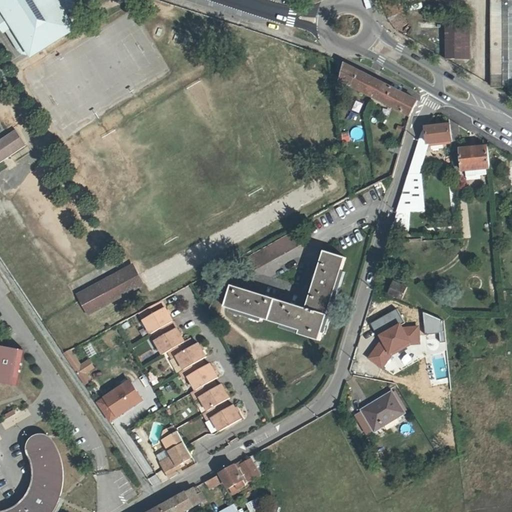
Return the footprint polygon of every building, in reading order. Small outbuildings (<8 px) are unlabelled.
[(23,49),(29,51),(70,24),(65,16),(78,7),(73,0),(0,0),(0,14),(1,17),(3,19),(6,17),(11,25),(8,27),(10,30),(23,49)] [(384,5),(388,17),(398,13),(402,12),(397,0),(394,2),(384,5)] [(511,0),(491,0),(491,1),(486,1),(487,62),(491,63),(492,85),(511,84),(511,0)] [(398,13),(388,17),(389,17),(396,29),(405,24),(398,13)] [(1,17),(0,17),(0,24),(5,33),(10,30),(8,27),(11,25),(6,17),(3,19),(1,17)] [(462,21),(445,21),(445,58),(465,58),(465,21),(462,21)] [(336,61),(340,82),(411,116),(418,100),(336,61)] [(449,125),(451,139),(454,172),(465,171),(466,177),(486,175),(486,169),(490,169),(488,143),(483,139),(483,146),(461,148),(459,125),(448,119),(449,125)] [(419,136),(405,183),(422,183),(422,174),(417,175),(427,141),(451,139),(449,125),(425,126),(419,136)] [(362,130),(351,129),(350,139),(361,140),(362,130)] [(0,141),(0,163),(27,146),(16,131),(11,135),(0,141)] [(340,133),(342,142),(350,140),(348,131),(340,133)] [(422,183),(405,183),(396,212),(423,209),(422,183)] [(296,233),(246,260),(253,273),(303,246),(296,233)] [(325,251),(307,309),(233,287),(226,307),(301,331),(300,334),(320,341),(346,258),(325,251)] [(123,268),(135,290),(146,284),(140,274),(134,262),(123,268)] [(82,302),(89,316),(135,290),(123,268),(77,293),(82,302)] [(467,278),(470,288),(480,285),(477,275),(467,278)] [(401,299),(406,286),(393,281),(388,294),(401,299)] [(175,323),(163,302),(141,314),(153,334),(175,323)] [(384,338),(381,321),(380,315),(366,318),(370,346),(384,344),(384,338)] [(381,321),(384,338),(403,335),(399,315),(384,316),(385,320),(381,321)] [(153,334),(165,355),(171,352),(176,350),(187,343),(180,332),(175,323),(153,334)] [(171,352),(175,359),(180,357),(187,370),(204,360),(208,358),(200,344),(196,346),(193,340),(187,343),(176,350),(171,352)] [(150,354),(147,343),(135,346),(138,357),(150,354)] [(0,373),(1,373),(2,373),(4,373),(8,372),(12,370),(14,367),(16,364),(16,361),(16,358),(14,353),(11,351),(8,349),(8,348),(0,346),(0,373)] [(0,381),(18,385),(25,351),(8,348),(8,349),(11,351),(14,353),(16,358),(16,361),(16,364),(14,367),(12,370),(8,372),(4,373),(2,373),(1,373),(0,373),(0,381)] [(66,355),(77,371),(82,368),(71,352),(66,355)] [(183,373),(186,380),(191,377),(199,391),(216,382),(220,379),(212,365),(208,367),(204,360),(187,370),(183,373)] [(104,400),(99,403),(112,422),(135,406),(134,404),(142,398),(131,381),(104,400)] [(194,394),(198,401),(203,398),(211,412),(228,402),(232,400),(224,386),(220,388),(216,382),(199,391),(194,394)] [(357,412),(370,434),(406,411),(393,390),(357,412)] [(98,403),(100,403),(104,400),(99,392),(93,396),(98,403)] [(206,415),(210,422),(215,419),(222,433),(244,420),(236,406),(231,409),(228,402),(211,412),(206,415)] [(13,408),(2,415),(6,422),(17,415),(13,408)] [(141,450),(150,446),(141,426),(133,429),(141,450)] [(166,468),(173,481),(185,474),(181,467),(195,459),(180,433),(174,436),(170,430),(166,432),(165,439),(176,457),(175,458),(173,464),(166,468)] [(28,451),(31,458),(32,460),(57,447),(54,442),(51,437),(28,451)] [(23,504),(20,506),(18,507),(13,510),(8,511),(51,511),(57,503),(60,497),(62,488),(63,484),(63,473),(63,468),(61,457),(59,451),(57,447),(32,460),(34,468),(34,475),(32,484),(32,487),(34,488),(32,492),(30,492),(28,493),(27,495),(28,497),(28,498),(26,501),(23,504)] [(175,458),(164,465),(166,468),(173,464),(175,458)] [(238,484),(240,489),(247,485),(246,483),(251,480),(252,481),(262,475),(258,468),(253,460),(243,466),(240,462),(218,475),(222,482),(226,480),(230,488),(238,484)] [(264,464),(258,468),(262,475),(268,471),(264,464)] [(222,482),(218,475),(207,481),(212,488),(222,482)] [(230,488),(233,493),(240,489),(238,484),(230,488)] [(162,506),(164,511),(186,511),(206,500),(197,486),(162,506)] [(263,498),(251,505),(253,509),(265,503),(263,498)] [(265,503),(253,509),(254,511),(258,511),(268,508),(265,503)]
